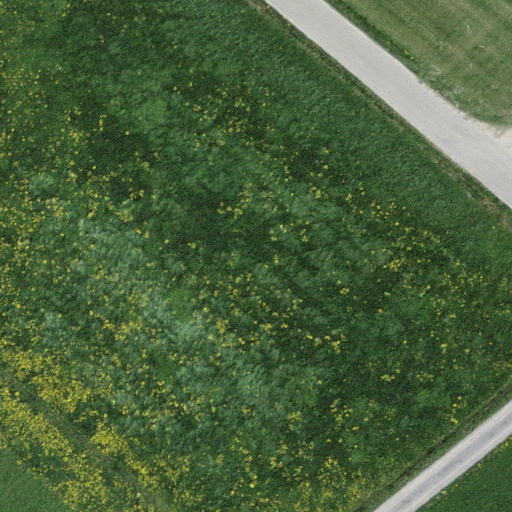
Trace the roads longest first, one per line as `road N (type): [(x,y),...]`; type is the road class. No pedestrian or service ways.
road 1 (unclassified): [(273,0),(511,208)]
road 2 (track): [(392,511),(511,418)]
